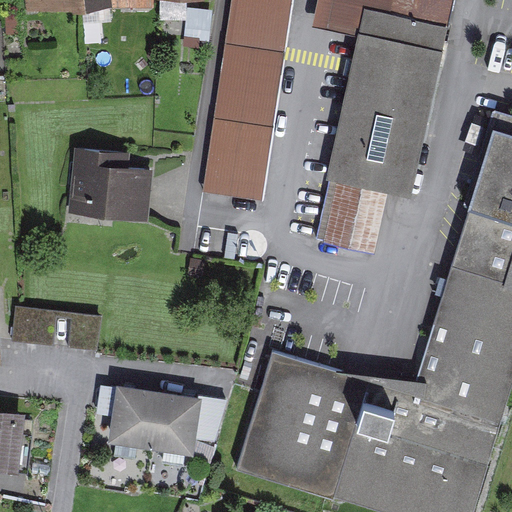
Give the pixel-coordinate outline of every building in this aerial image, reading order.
[(295,0),(238,0),(209,186),(264,195),(295,0)] [(389,10),(390,0),(317,0),(312,24),(359,33),(365,5),(389,10)] [(409,190),(448,0),(390,0),(389,10),(365,5),(359,33),(356,43),(316,237),(376,250),(390,186),(409,190)] [(213,6),(187,5),(186,41),(212,42),(213,6)] [(511,112),(495,107),(411,385),(343,371),(273,348),(240,466),(392,511),(476,511),(511,395),(511,112)] [(120,149),(76,149),(75,216),(150,217),(151,168),(120,167),(120,149)] [(104,314),(21,302),(16,337),(99,349),(104,314)] [(204,399),(117,386),(108,443),(195,456),(204,399)] [(24,417),(0,414),(0,466),(19,469),(24,417)]
